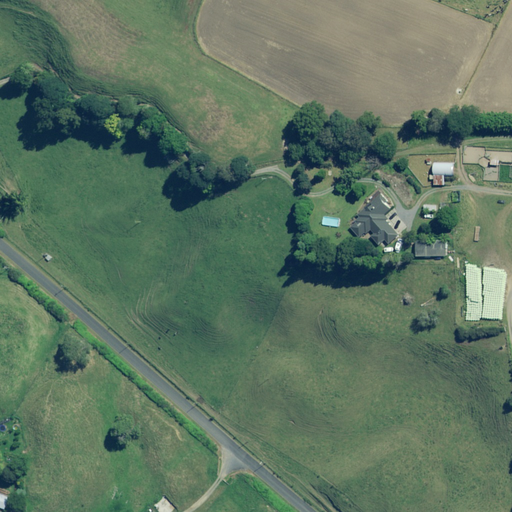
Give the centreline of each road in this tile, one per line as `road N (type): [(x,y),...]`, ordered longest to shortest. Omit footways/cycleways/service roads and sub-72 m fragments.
road 1 (track): [(511,138),(310,146),(222,182),(175,143),(81,94),(13,73),(0,79)]
road 2 (unclassified): [(0,246),(309,511)]
